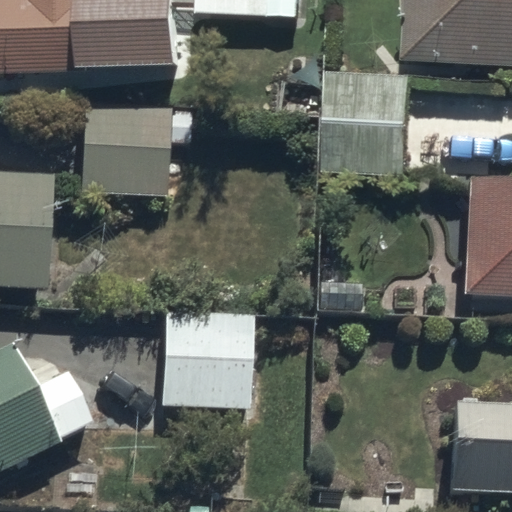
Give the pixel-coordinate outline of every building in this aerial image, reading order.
[(0,0),(0,89),(92,88),(92,99),(190,97),(188,13),(102,12),(101,0),(24,0),(24,4),(8,5),(7,0),(0,0)] [(204,0),(204,27),(303,30),(303,0),(204,0)] [(511,0),(410,0),(407,74),(511,79),(511,0)] [(414,89),(328,84),(323,182),(409,186),(414,89)] [(189,118),(83,113),(81,206),(167,209),(168,157),(188,158),(189,118)] [(51,197),(0,193),(0,307),(46,310),(51,197)] [(466,310),(511,312),(511,196),(472,194),(466,310)] [(251,329),(163,327),(160,420),(248,423),(251,329)] [(32,406),(11,364),(0,368),(0,494),(62,464),(60,458),(91,443),(65,390),(32,406)] [(511,511),(511,420),(453,418),(451,510),(511,511)]
